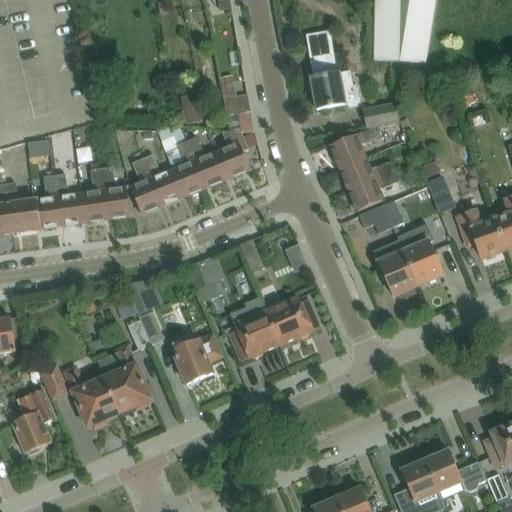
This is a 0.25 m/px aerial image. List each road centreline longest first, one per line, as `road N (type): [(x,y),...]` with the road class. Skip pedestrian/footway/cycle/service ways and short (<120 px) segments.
road 1 (residential): [(163,511),(511,361)]
road 2 (residential): [(302,197),(172,250),(0,280)]
road 3 (residential): [(372,369),(137,470)]
road 4 (residential): [(302,197),(252,0)]
road 5 (residential): [(372,369),(302,197)]
road 6 (residential): [(511,310),(372,369)]
